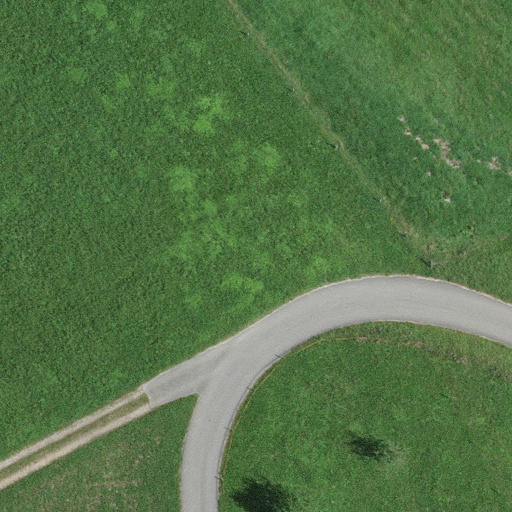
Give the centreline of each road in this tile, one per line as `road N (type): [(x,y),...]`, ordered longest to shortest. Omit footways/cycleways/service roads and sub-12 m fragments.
road 1 (track): [(203,511),(207,433),(219,398),(240,364),(307,314),(346,301),(423,299),(511,325)]
road 2 (track): [(0,474),(142,400),(240,364)]
